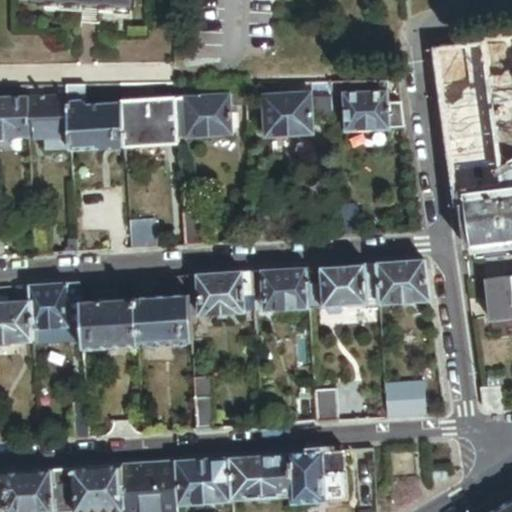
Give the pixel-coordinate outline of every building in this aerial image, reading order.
[(33,0),(135,8),(135,0),(33,0)] [(457,207),(462,206),(471,205),(470,200),(511,194),(511,41),(436,51),(457,207)] [(332,93),(331,83),(312,83),(313,94),(332,93)] [(345,95),(344,83),(331,83),(332,93),(332,100),(345,99),(345,95)] [(375,93),(374,83),(344,83),(345,95),(375,93)] [(230,84),(212,84),(212,96),(231,95),(230,84)] [(247,107),(245,84),(230,84),(231,95),(232,107),(238,107),(247,107)] [(0,98),(28,98),(28,85),(0,86),(0,98)] [(69,97),(68,85),(28,85),(28,98),(69,97)] [(84,100),(84,85),(68,85),(69,97),(69,101),(84,100)] [(406,128),(402,104),(389,105),(388,92),(382,92),(375,93),(345,95),(345,99),(348,132),(406,128)] [(314,112),(333,111),(332,100),(332,93),(313,94),(314,112)] [(314,112),(313,94),(300,95),(291,95),(265,97),(267,137),(315,134),(314,112)] [(176,97),(179,137),(233,135),(232,114),(232,107),(231,95),(212,96),(201,96),(186,96),(176,97)] [(69,101),(69,97),(28,98),(30,137),(47,137),(71,136),(69,101)] [(126,148),(179,144),(179,137),(176,97),(123,101),(123,104),(126,148)] [(0,138),(30,137),(28,98),(0,98),(0,138)] [(72,150),(126,148),(123,104),(89,106),(84,101),(84,100),(69,101),(71,136),(72,150)] [(47,151),(72,150),(71,136),(47,137),(47,151)] [(471,205),(462,206),(467,248),(476,247),(478,259),(511,254),(511,194),(470,200),(471,205)] [(342,237),(362,236),(360,209),(355,205),(340,207),(342,237)] [(255,242),(276,241),(274,213),(267,207),(253,209),(255,242)] [(185,246),(205,245),(203,217),(197,212),(183,214),(185,246)] [(34,256),(49,255),(48,215),(33,215),(34,256)] [(156,219),(131,221),(133,250),(158,248),(156,219)] [(70,254),(78,253),(77,241),(70,241),(70,254)] [(425,262),(377,265),(378,275),(380,299),(380,305),(380,306),(430,304),(425,262)] [(366,265),(322,268),(324,309),(368,306),(368,300),(367,276),(366,265)] [(378,275),(377,265),(366,265),(367,276),(378,275)] [(322,268),(307,269),(310,309),(324,309),(322,268)] [(310,309),(307,269),(263,272),(264,286),(265,312),(310,309)] [(254,287),(253,272),(244,273),(245,289),(254,288),(254,287)] [(263,272),(253,272),(254,287),(264,286),(263,272)] [(245,289),(244,273),(199,276),(200,298),(201,315),(246,313),(245,302),(245,289)] [(380,299),(378,275),(367,276),(368,300),(380,299)] [(187,276),(188,295),(189,298),(200,298),(199,276),(187,276)] [(491,321),(511,318),(511,278),(486,281),(491,321)] [(152,292),(150,279),(134,280),(135,299),(146,298),(152,292)] [(135,299),(134,280),(118,281),(118,297),(121,300),(135,299)] [(80,299),(79,283),(68,284),(69,300),(80,299)] [(68,284),(30,286),(31,301),(32,330),(70,328),(70,326),(69,300),(68,284)] [(31,301),(30,286),(17,287),(19,302),(31,301)] [(255,301),(254,288),(245,289),(245,302),(255,301)] [(99,301),(117,300),(116,291),(98,293),(99,301)] [(139,347),(192,343),(190,316),(189,298),(188,295),(146,298),(135,299),(139,347)] [(200,298),(189,298),(190,316),(201,315),(200,298)] [(81,302),(80,299),(69,300),(70,326),(82,325),(81,302)] [(84,350),(139,347),(135,299),(121,300),(117,300),(99,301),(81,302),(82,325),(84,350)] [(0,344),(33,343),(32,330),(31,301),(19,302),(10,303),(0,303),(0,344)] [(198,431),(224,430),(223,421),(217,422),(215,378),(194,379),(198,431)] [(318,424),(340,422),(338,390),(316,391),(318,424)] [(491,413),(504,412),(501,390),(483,391),(486,409),(491,413)] [(70,439),(90,438),(87,404),(67,405),(70,439)] [(333,473),(332,453),(289,456),(293,497),(293,505),(297,505),(322,503),(349,501),(347,472),(333,473)] [(347,472),(346,453),(332,453),(333,473),(347,472)] [(293,497),(289,456),(230,460),(233,501),(293,497)] [(233,501),(230,460),(175,463),(179,507),(233,503),(233,501)] [(178,511),(179,507),(175,463),(122,466),(126,511),(125,511),(178,511)] [(106,511),(126,511),(122,466),(72,469),(75,511),(106,511)] [(75,511),(72,469),(53,470),(55,511),(75,511)] [(55,511),(53,470),(0,473),(0,511),(55,511)] [(511,511),(511,500),(492,511),(511,511)] [(322,508),(322,503),(297,505),(298,510),(301,511),(320,510),(322,508)]
